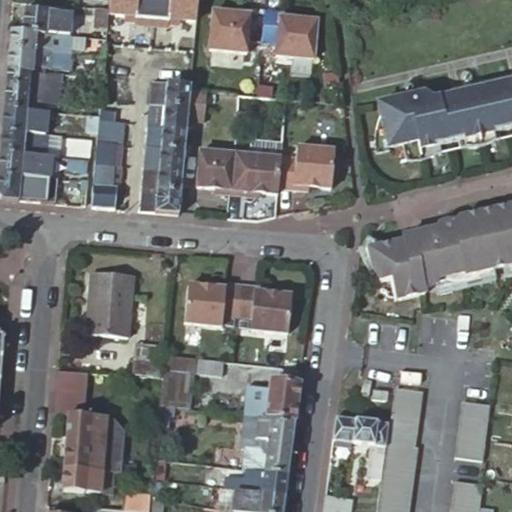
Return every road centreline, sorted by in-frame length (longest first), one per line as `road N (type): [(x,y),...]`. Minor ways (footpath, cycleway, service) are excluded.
road 1 (residential): [(303,511),(337,250),(51,224)]
road 2 (residential): [(25,511),(51,224)]
road 3 (unknown): [(320,377),(440,394)]
